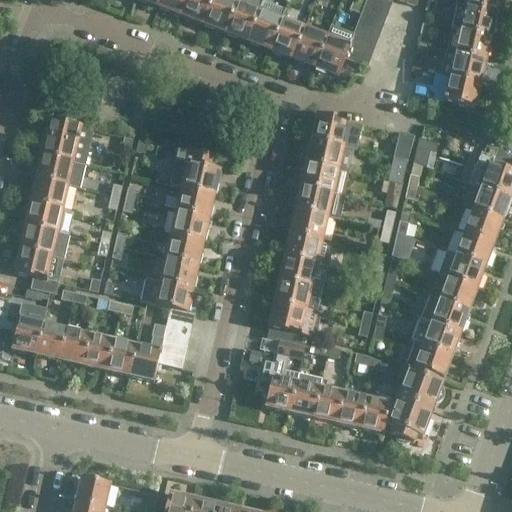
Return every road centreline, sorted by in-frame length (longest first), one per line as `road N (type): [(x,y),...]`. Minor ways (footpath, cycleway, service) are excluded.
road 1 (residential): [(201,461),(281,117),(262,94),(39,10)]
road 2 (residential): [(411,511),(201,461)]
road 3 (residential): [(201,461),(57,428)]
road 4 (residential): [(0,138),(39,10)]
